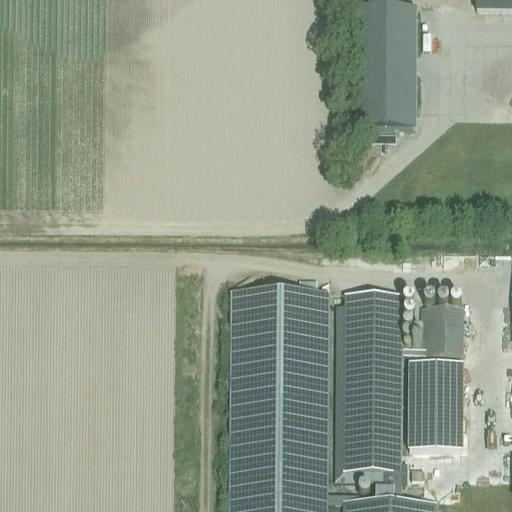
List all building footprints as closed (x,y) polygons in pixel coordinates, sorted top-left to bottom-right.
[(511,16),(511,0),(474,0),(474,17),(511,16)] [(352,12),(351,140),(413,140),(414,13),(388,13),(388,4),(378,3),(378,13),(352,12)] [(511,98),(499,97),(497,123),(511,123),(511,98)] [(327,511),(329,298),(229,297),(227,511),(327,511)] [(375,492),(374,511),(341,511),(340,511),(432,511),(397,511),(400,362),(460,363),(460,314),(420,314),(419,356),(399,356),(400,301),(343,300),(343,313),(337,313),(335,478),(338,478),(338,487),(382,488),(382,492),(375,492)] [(408,370),(406,457),(458,458),(460,371),(408,370)]
